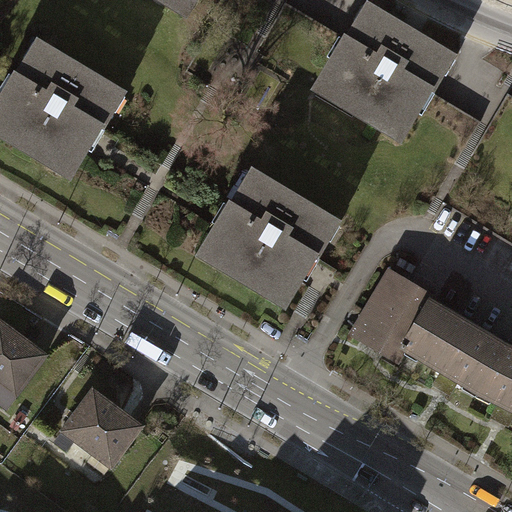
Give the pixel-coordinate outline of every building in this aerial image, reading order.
[(157,0),(185,16),(194,0),(157,0)] [(370,11),(320,93),(404,143),(454,61),(370,11)] [(12,76),(0,95),(0,136),(65,175),(94,127),(97,129),(118,93),(34,43),(14,77),(12,76)] [(249,172),(199,255),(283,306),(333,222),(249,172)] [(394,361),(402,347),(427,302),(430,304),(435,297),(388,270),(351,336),(394,361)] [(502,346),(430,304),(427,302),(402,347),(442,369),(435,384),(448,393),(457,377),(479,391),(502,346)] [(0,320),(0,402),(7,407),(46,355),(0,320)] [(511,351),(502,346),(479,391),(500,401),(493,416),(506,423),(511,410),(511,351)] [(93,391),(55,442),(67,451),(76,439),(95,453),(88,462),(105,474),(141,426),(93,391)] [(0,485),(11,470),(0,462),(0,485)]
